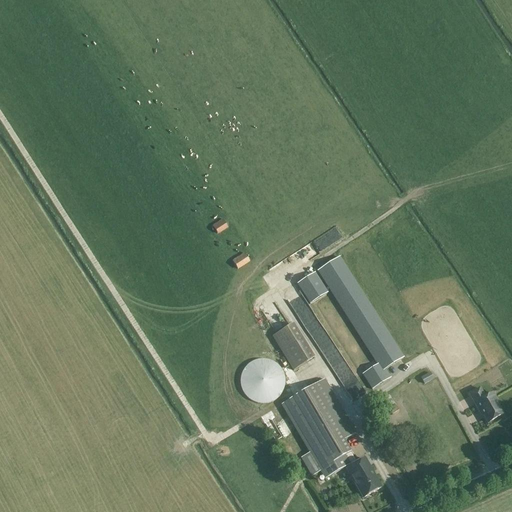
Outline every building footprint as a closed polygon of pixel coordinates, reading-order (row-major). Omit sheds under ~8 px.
[(222,219),(212,226),(218,235),(228,229),(222,219)] [(375,243),(384,236),(378,228),(369,234),(375,243)] [(244,253),(232,261),(238,270),(250,263),(244,253)] [(339,257),(317,271),(352,325),(377,365),(362,375),(372,390),(391,377),(385,369),(404,357),(352,276),(339,257)] [(328,293),(315,273),(297,285),(310,305),(328,293)] [(314,358),(293,324),(272,337),(293,371),(314,358)] [(337,349),(327,354),(338,379),(349,375),(337,349)] [(244,402),(282,401),(281,361),(243,362),(244,402)] [(424,385),(434,379),(430,373),(420,379),(424,385)] [(325,379),(282,404),(310,452),(300,458),(312,477),(320,472),(325,480),(356,462),(344,441),(356,434),(325,379)] [(481,410),(488,423),(503,414),(496,402),(498,401),(493,393),(485,397),(480,388),(469,394),(479,411),(481,410)] [(364,459),(347,469),(364,498),(381,488),(364,459)]
